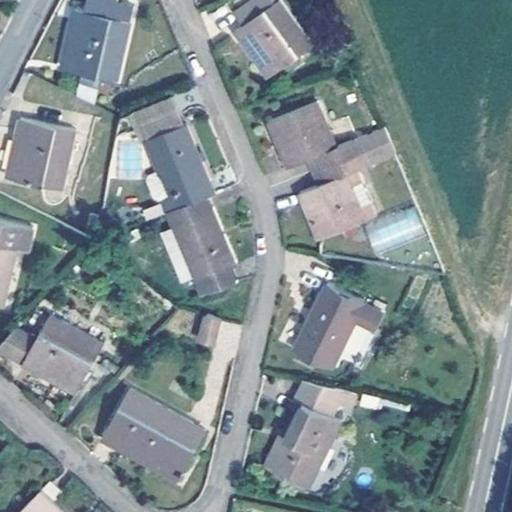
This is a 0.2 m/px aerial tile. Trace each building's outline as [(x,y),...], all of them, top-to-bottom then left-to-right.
[(122,0),(94,0),(92,11),(82,9),(70,69),(125,81),(140,7),(122,3),(122,0)] [(251,25),(242,32),(274,78),(318,47),(286,0),(285,0),(271,10),(263,0),(257,0),(241,12),(251,25)] [(181,96),(143,112),(152,135),(154,141),(193,125),(181,96)] [(324,155),(330,168),(393,143),(388,130),(343,147),(324,102),(278,120),(296,166),(316,158),(324,155)] [(145,137),(152,135),(143,112),(136,114),(145,137)] [(81,130),(28,118),(14,177),(69,189),(81,130)] [(176,213),(215,197),(221,195),(193,125),(154,141),(179,201),(172,203),(176,213)] [(393,143),(330,168),(336,181),(326,186),(308,193),(325,241),(373,222),(367,207),(358,211),(350,191),(360,188),(354,174),(398,156),(393,143)] [(321,173),(330,168),(324,155),(316,158),(321,173)] [(330,168),(321,173),(326,186),(336,181),(330,168)] [(242,266),(215,197),(176,213),(175,213),(180,227),(166,232),(186,285),(201,280),(208,297),(242,284),(236,268),(242,266)] [(411,209),(361,229),(374,262),(424,242),(411,209)] [(133,230),(108,212),(102,242),(133,230)] [(39,225),(0,216),(0,303),(11,306),(24,248),(34,250),(39,225)] [(371,303),(334,286),(301,354),(339,371),(362,322),(382,330),(388,315),(370,306),(371,303)] [(111,346),(57,316),(43,339),(29,331),(14,355),(83,394),(111,346)] [(227,320),(212,317),(205,343),(221,347),(227,320)] [(29,331),(22,327),(2,348),(14,355),(29,331)] [(314,382),(303,403),(309,406),(277,474),(314,492),(346,425),(338,420),(344,406),(346,401),(352,390),(314,382)] [(210,433),(135,389),(107,436),(159,468),(166,456),(189,470),(210,433)] [(356,406),(346,401),(344,406),(353,411),(356,406)] [(183,482),(184,479),(188,472),(189,470),(166,456),(159,468),(183,482)] [(68,511),(45,490),(23,511),(68,511)]
